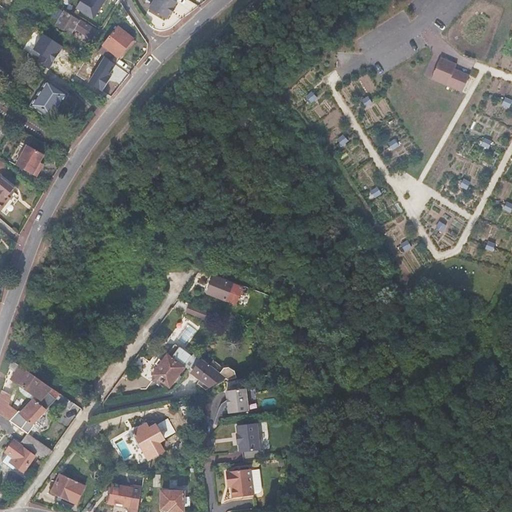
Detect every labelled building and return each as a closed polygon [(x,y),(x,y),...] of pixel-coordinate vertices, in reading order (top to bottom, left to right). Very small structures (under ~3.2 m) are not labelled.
[(175,0),(153,0),(148,8),(167,19),(170,13),(172,13),(175,8),(174,7),(177,1),(175,0)] [(92,39),(98,31),(80,19),(79,20),(64,10),(55,25),(70,35),(75,28),(92,39)] [(118,56),(133,39),(118,26),(98,51),(110,60),(115,54),(118,56)] [(457,63),(441,56),(431,78),(462,91),(469,73),(455,67),(457,63)] [(50,117),(67,92),(46,79),(30,103),(50,117)] [(306,96),(313,102),(319,95),(311,89),(306,96)] [(511,101),(511,99),(506,97),(502,104),(509,107),(511,101)] [(492,141),(485,138),(481,145),(488,148),(492,141)] [(30,144),(18,163),(37,176),(41,169),(38,167),(42,162),(46,155),(30,144)] [(0,207),(2,209),(12,196),(10,194),(15,187),(1,177),(0,178),(0,207)] [(471,182),(464,178),(460,185),(467,189),(471,182)] [(440,221),(436,227),(443,232),(447,225),(440,221)] [(408,240),(401,243),(405,251),(412,247),(408,240)] [(496,243),(489,240),(486,248),(493,251),(496,243)] [(236,304),(243,287),(214,276),(207,293),(236,304)] [(186,366),(190,369),(197,358),(194,355),(192,357),(174,346),(153,376),(154,377),(153,378),(153,382),(158,385),(160,385),(162,382),(170,388),(186,366)] [(197,358),(190,369),(193,370),(195,376),(211,389),(224,380),(225,379),(228,379),(236,375),(231,370),(225,365),(220,366),(216,372),(197,358)] [(17,362),(12,359),(10,365),(17,370),(19,367),(15,365),(17,362)] [(52,387),(17,362),(15,365),(19,367),(17,370),(12,378),(23,385),(38,396),(35,399),(38,402),(48,391),(52,387)] [(38,396),(23,385),(22,387),(22,391),(31,398),(32,397),(34,398),(35,399),(38,396)] [(12,395),(3,391),(0,399),(9,405),(12,395)] [(56,398),(48,391),(38,402),(35,399),(34,398),(20,412),(33,424),(56,398)] [(248,413),(245,391),(226,394),(229,416),(248,413)] [(9,405),(0,399),(0,413),(10,420),(19,411),(9,405)] [(159,453),(156,424),(150,427),(148,423),(132,431),(147,459),(159,453)] [(156,424),(159,453),(164,450),(160,441),(164,439),(156,424)] [(263,461),(258,425),(237,427),(238,435),(237,436),(239,446),(240,446),(241,453),(243,453),(245,463),(263,461)] [(46,459),(53,449),(31,435),(25,445),(46,459)] [(35,456),(14,441),(6,452),(13,458),(10,462),(24,472),(35,456)] [(233,488),(235,499),(257,496),(257,495),(253,472),(253,470),(228,474),(229,484),(233,484),(233,488)] [(253,472),(257,495),(263,494),(265,491),(261,470),(253,472)] [(69,477),(70,475),(63,471),(61,473),(60,473),(52,491),(77,502),(85,485),(69,477)] [(138,502),(141,485),(131,484),(131,486),(113,483),(111,494),(108,494),(107,502),(131,506),(132,502),(138,502)] [(184,511),(185,491),(162,490),(162,510),(184,511)]
